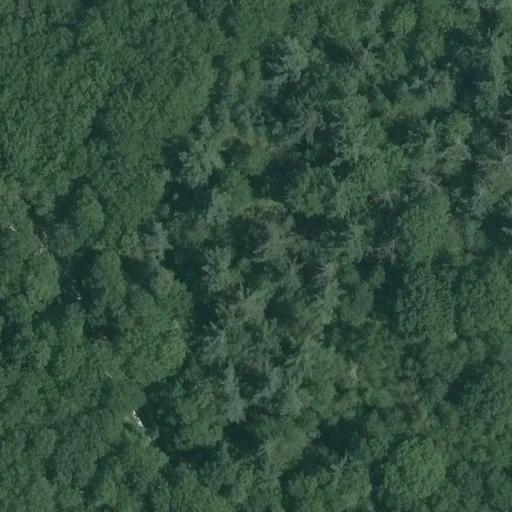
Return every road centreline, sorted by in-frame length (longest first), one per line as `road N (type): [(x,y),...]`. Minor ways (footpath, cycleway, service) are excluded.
road 1 (track): [(317,0),(222,79),(0,354)]
road 2 (track): [(210,511),(0,191)]
